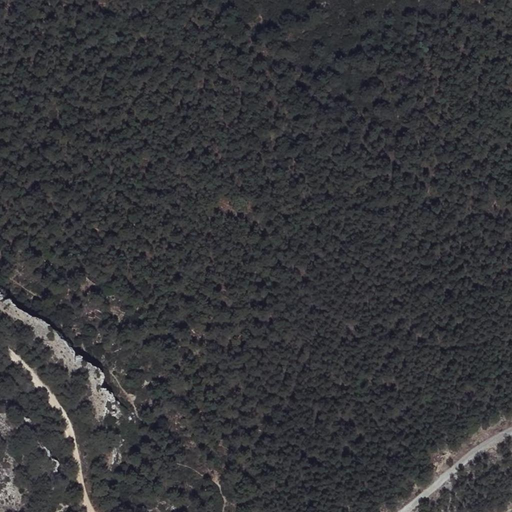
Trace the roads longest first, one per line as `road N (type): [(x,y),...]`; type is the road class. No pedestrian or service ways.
road 1 (track): [(0,347),(62,416),(92,511)]
road 2 (track): [(511,437),(460,465),(410,511)]
